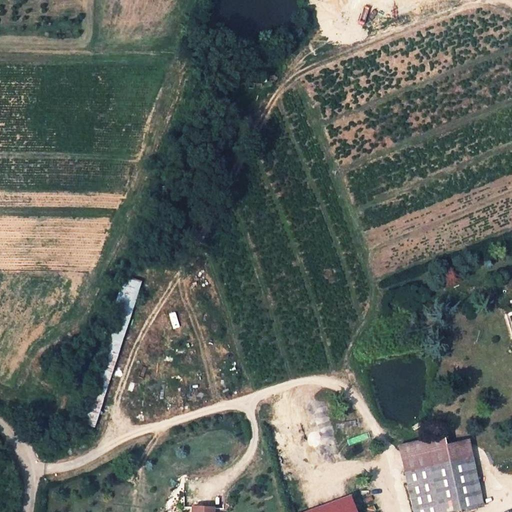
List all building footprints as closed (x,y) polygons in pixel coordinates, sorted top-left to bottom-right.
[(83,419),(96,423),(141,282),(127,278),(95,379),(96,380),(83,419)] [(398,445),(405,473),(428,467),(465,458),(467,458),(463,441),(449,444),(447,433),(398,445)] [(428,467),(439,511),(461,511),(478,508),(465,458),(428,467)] [(414,511),(439,511),(428,467),(405,473),(414,511)] [(357,511),(352,496),(301,511),(357,511)]
